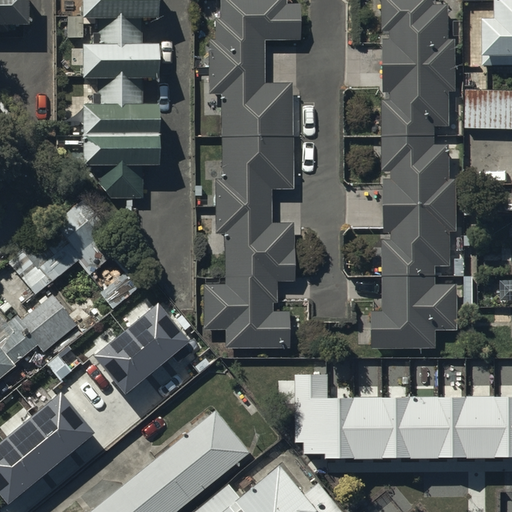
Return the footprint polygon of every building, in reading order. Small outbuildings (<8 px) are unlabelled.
[(0,0),(0,30),(27,31),(26,0),(0,0)] [(81,0),(81,22),(97,22),(97,35),(93,35),(93,49),(81,49),(81,82),(97,82),(97,95),(91,95),(91,107),(81,107),(82,170),(97,170),(97,201),(125,201),(125,208),(132,208),(132,200),(143,200),(143,168),(159,168),(159,107),(142,107),(142,82),(158,82),(158,47),(142,47),(142,23),(157,23),(157,0),(81,0)] [(285,0),(218,0),(219,20),(214,20),(214,42),(208,42),(208,97),(221,97),(221,180),(216,180),(216,236),(224,236),(224,286),(202,286),(203,331),(225,331),(225,349),(289,349),(289,312),(276,312),(276,303),(276,283),(294,283),(294,224),(270,224),(270,191),(292,191),(292,84),(263,84),(263,42),(301,42),(301,6),(285,6),(285,0)] [(382,0),(382,33),(390,33),(390,41),(384,41),(384,43),(384,95),(390,95),(390,102),(382,102),(382,136),(382,173),(391,173),(391,181),(384,181),(384,183),(384,226),(384,234),(392,234),(392,241),(382,241),(382,276),(382,313),(373,313),(373,349),(436,349),(436,333),(459,333),(459,284),(436,284),(436,269),(450,269),(450,233),(457,233),(457,185),(457,182),(451,182),(451,147),(436,147),(436,136),(436,128),(449,128),(449,93),(456,93),(456,88),(460,88),(459,0),(382,0)] [(511,0),(495,0),(495,22),(482,22),(482,67),(487,67),(511,67),(511,0)] [(511,90),(465,90),(465,127),(511,127),(511,90)] [(0,105),(0,123),(9,117),(0,105)] [(83,200),(8,263),(35,295),(78,260),(90,274),(122,247),(83,200)] [(42,354),(75,327),(51,296),(20,322),(16,318),(0,330),(0,379),(37,349),(42,354)] [(157,306),(93,359),(125,397),(188,344),(157,306)] [(329,373),(294,373),(295,443),(303,443),(303,454),(326,454),(326,458),(511,457),(511,395),(329,396),(329,373)] [(60,395),(0,445),(0,497),(8,507),(94,435),(60,395)] [(92,511),(179,511),(251,455),(217,412),(214,415),(211,411),(187,429),(190,433),(92,511)] [(341,511),(317,481),(301,494),(277,465),(238,496),(229,485),(194,511),(341,511)]
